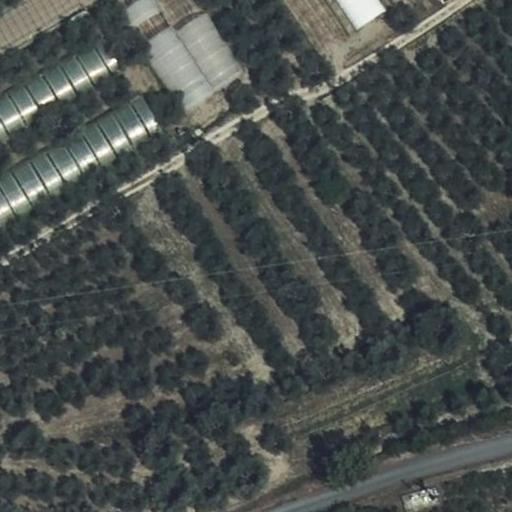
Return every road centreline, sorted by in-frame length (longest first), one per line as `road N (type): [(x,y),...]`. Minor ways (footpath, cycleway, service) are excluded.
road 1 (track): [(0,254),(427,28),(461,0)]
road 2 (residential): [(511,447),(294,511)]
